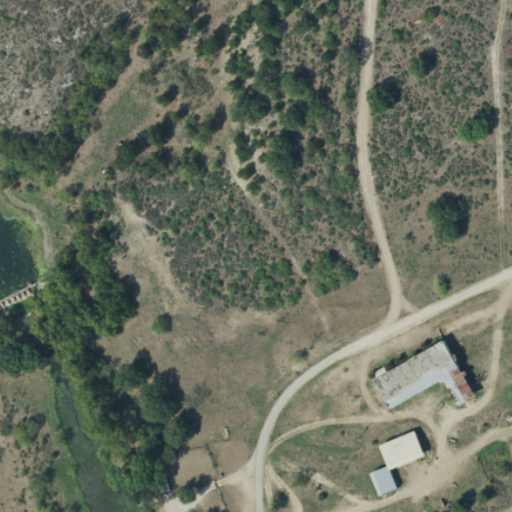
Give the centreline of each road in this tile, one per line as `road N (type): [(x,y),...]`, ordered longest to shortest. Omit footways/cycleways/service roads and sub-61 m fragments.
road 1 (residential): [(269,0),(269,28),(249,63),(244,153),(363,357)]
road 2 (residential): [(304,511),(308,432),(353,393),(363,357),(511,271)]
road 3 (residential): [(413,323),(402,0)]
